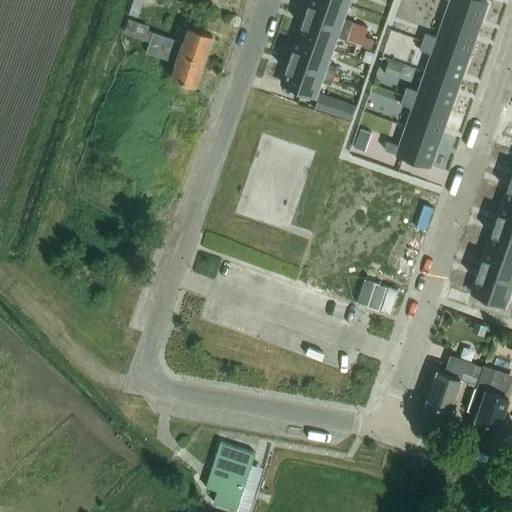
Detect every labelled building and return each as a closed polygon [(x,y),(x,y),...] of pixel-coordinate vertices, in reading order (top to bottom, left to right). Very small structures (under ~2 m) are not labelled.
[(308,5),(304,16),(349,32),(352,23),(341,19),(346,5),(330,0),(309,0),(308,5)] [(476,0),(445,0),(449,1),(443,19),(478,30),(487,3),(476,0)] [(300,27),(296,38),(330,50),(335,37),(346,40),(349,32),(304,16),(300,27)] [(426,34),(422,43),(434,46),(468,57),(471,48),(478,30),(443,19),(437,37),(426,34)] [(149,27),(128,20),(122,33),(143,42),(149,27)] [(150,42),(203,61),(211,36),(187,27),(181,45),(152,35),(150,42)] [(292,50),(288,61),(333,76),(336,67),(325,64),(330,50),(296,38),(292,50)] [(203,61),(150,42),(145,54),(174,64),(170,77),(194,85),(203,61)] [(422,43),(419,52),(431,55),(424,73),(459,84),(468,57),(434,46),(422,43)] [(285,71),(280,84),(314,96),(319,81),(330,85),(333,76),(288,61),(284,71),(285,71)] [(407,88),(404,97),(415,100),(449,111),(459,84),(424,73),(418,91),(407,88)] [(149,92),(108,188),(136,200),(177,104),(149,92)] [(125,94),(118,110),(140,118),(147,102),(125,94)] [(354,110),(318,97),(313,113),(348,126),(354,110)] [(404,97),(400,106),(412,110),(406,127),(440,138),(449,111),(415,100),(404,97)] [(388,142),(385,151),(396,154),(430,165),(439,139),(440,138),(406,127),(399,145),(388,142)] [(115,165),(123,147),(102,137),(94,155),(115,165)] [(511,180),(510,180),(502,202),(511,205),(511,180)] [(511,205),(502,202),(494,225),(511,230),(511,205)] [(511,230),(494,225),(486,247),(511,255),(511,230)] [(342,252),(359,254),(361,236),(344,234),(342,252)] [(483,256),(478,270),(511,280),(511,255),(486,247),(483,256)] [(511,291),(495,289),(492,308),(511,311),(511,291)] [(486,328),(473,324),(469,333),(483,338),(486,328)] [(449,357),(443,374),(436,371),(425,403),(450,412),(463,374),(471,377),(475,366),(449,357)] [(475,387),(484,391),(474,421),(498,429),(508,399),(501,397),(506,384),(503,383),(505,375),(481,367),(475,387)] [(255,454),(220,443),(202,500),(236,511),(255,454)]
